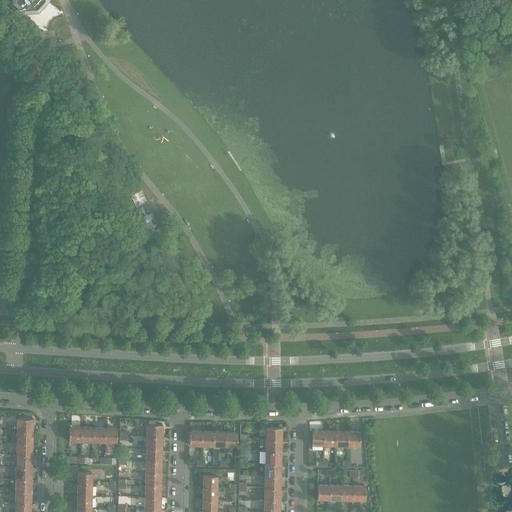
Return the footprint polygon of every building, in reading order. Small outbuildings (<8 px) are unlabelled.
[(48,1),(47,0),(6,0),(7,3),(11,3),(23,13),(38,12),(48,1)] [(126,185),(149,235),(160,229),(152,212),(147,215),(141,204),(147,202),(142,191),(143,190),(137,179),(126,185)] [(17,418),(17,431),(33,431),(33,418),(17,418)] [(147,424),(146,436),(162,437),(162,424),(147,424)] [(68,441),(81,441),(81,427),(69,427),(68,441)] [(93,427),(81,427),(81,441),(93,442),(93,427)] [(105,428),(93,427),(93,442),(104,442),(105,428)] [(266,427),(266,439),(281,440),(282,427),(266,427)] [(117,428),(105,428),(104,442),(116,442),(117,428)] [(311,445),(323,445),(324,431),(312,430),(311,445)] [(33,431),(17,431),(17,443),(32,443),(33,431)] [(189,445),(201,445),(202,431),(189,431),(189,445)] [(213,431),(202,431),(201,445),(213,446),(213,431)] [(225,432),(213,431),(213,446),(224,446),(225,432)] [(335,431),(324,431),(323,445),(335,445),(335,431)] [(347,431),(335,431),(335,445),(347,445),(347,431)] [(359,431),(347,431),(347,445),(359,446),(359,431)] [(237,432),(225,432),(224,446),(237,446),(237,432)] [(162,437),(146,436),(146,449),(162,449),(162,437)] [(281,440),(266,439),(265,452),(281,452),(281,440)] [(32,443),(17,443),(16,455),(32,455),(32,443)] [(162,449),(146,449),(146,461),(161,461),(162,449)] [(281,452),(265,452),(265,464),(281,464),(281,452)] [(32,455),(16,455),(16,467),(32,467),(32,455)] [(161,461),(146,461),(145,473),(161,473),(161,461)] [(281,464),(265,464),(265,476),(280,476),(281,464)] [(32,467),(16,467),(16,479),(31,479),(32,467)] [(78,472),(77,485),(92,485),(92,472),(78,472)] [(161,473),(145,473),(145,485),(161,485),(161,473)] [(203,475),(203,488),(217,488),(217,476),(203,475)] [(280,476),(265,476),(264,488),(280,488),(280,476)] [(31,479),(16,479),(15,491),(31,491),(31,479)] [(92,485),(77,485),(77,497),(91,497),(92,485)] [(161,485),(145,485),(145,497),(160,497),(161,485)] [(317,499),(329,499),(330,485),(317,485),(317,499)] [(342,485),(330,485),(329,499),(341,500),(342,485)] [(353,486),(342,485),(341,500),(353,500),(353,486)] [(365,486),(353,486),(353,500),(365,500),(365,486)] [(217,488),(203,488),(203,499),(217,500),(217,488)] [(280,488),(264,488),(264,500),(280,500),(280,488)] [(31,491),(15,491),(15,503),(31,504),(31,491)] [(91,497),(77,497),(77,508),(91,509),(91,497)] [(160,497),(145,497),(144,509),(160,509),(160,497)] [(217,500),(203,499),(202,511),(216,511),(217,500)] [(279,511),(280,500),(264,500),(264,511),(277,511),(279,511)] [(30,511),(31,504),(15,503),(14,511),(30,511)]
